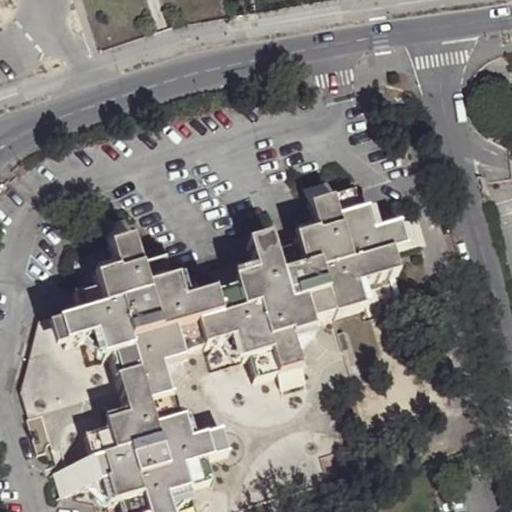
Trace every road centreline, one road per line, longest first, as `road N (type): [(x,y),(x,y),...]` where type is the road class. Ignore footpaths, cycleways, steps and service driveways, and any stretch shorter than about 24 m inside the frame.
road 1 (residential): [(423,30),(302,50),(41,123)]
road 2 (residential): [(423,30),(511,357)]
